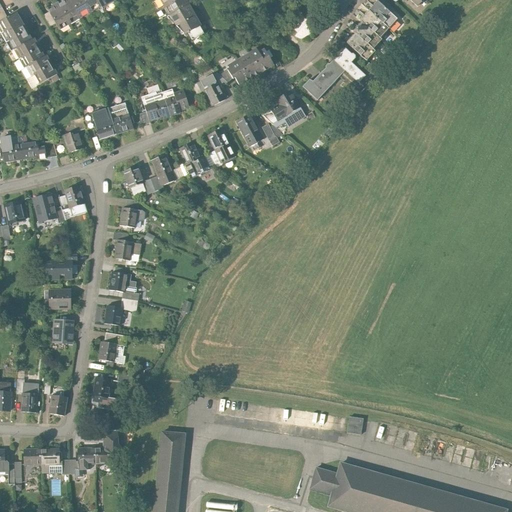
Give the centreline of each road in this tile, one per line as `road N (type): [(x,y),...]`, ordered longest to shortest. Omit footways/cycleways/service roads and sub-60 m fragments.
road 1 (residential): [(95,165),(99,224),(69,423),(57,432),(0,430)]
road 2 (residential): [(344,0),(323,38),(290,71),(95,165)]
